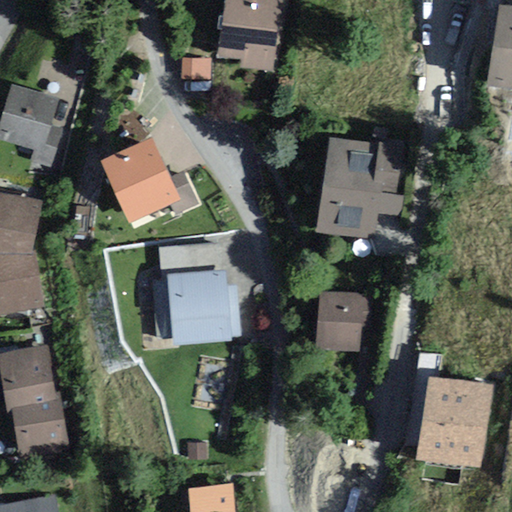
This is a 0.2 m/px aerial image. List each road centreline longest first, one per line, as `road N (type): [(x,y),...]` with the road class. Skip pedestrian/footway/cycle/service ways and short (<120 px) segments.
road 1 (residential): [(158,0),(176,91),(255,206),(280,311),(284,511)]
road 2 (residential): [(369,511),(433,146),(440,0)]
